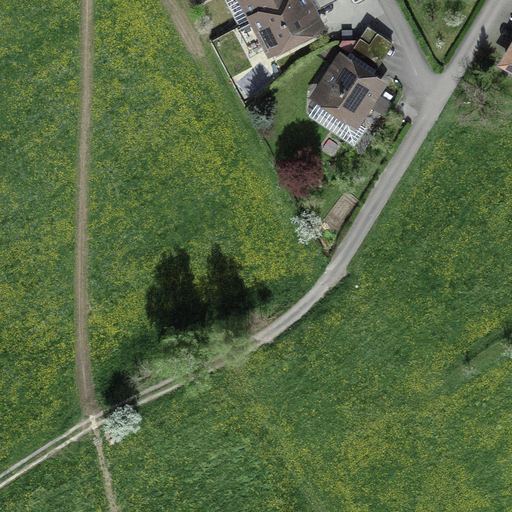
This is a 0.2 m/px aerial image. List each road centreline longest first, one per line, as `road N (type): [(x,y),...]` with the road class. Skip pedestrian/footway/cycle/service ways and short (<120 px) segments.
road 1 (track): [(344,260),(292,317),(0,484)]
road 2 (residential): [(496,0),(344,260)]
road 3 (track): [(224,360),(314,511)]
